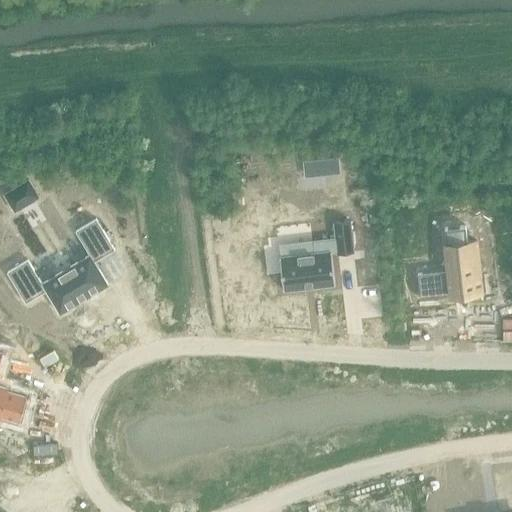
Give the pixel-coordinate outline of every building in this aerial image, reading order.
[(45,196),(22,208),(33,226),(55,214),(45,196)] [(29,257),(8,269),(26,300),(47,288),(60,311),(109,282),(96,259),(117,248),(99,216),(78,228),(92,252),(43,281),(29,257)] [(313,253),(280,256),(284,290),(335,284),(332,252),(337,251),(338,254),(354,252),(350,220),(334,222),(336,238),(312,241),(313,253)] [(450,269),(419,271),(421,297),(482,292),(479,240),(470,241),(469,224),(448,226),(450,269)] [(0,418),(0,419),(1,416),(20,421),(27,396),(8,390),(9,387),(0,383),(0,361),(3,351),(0,350),(0,418)]
